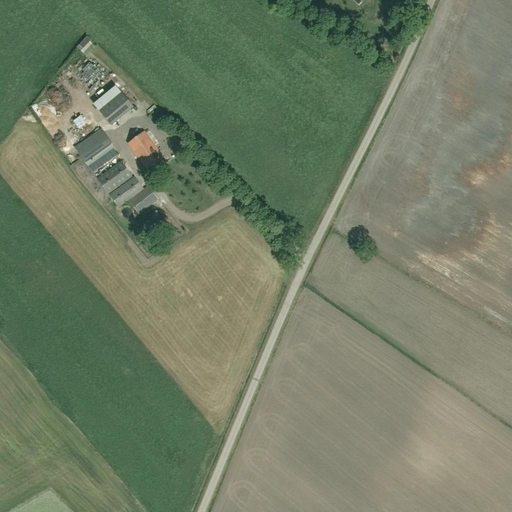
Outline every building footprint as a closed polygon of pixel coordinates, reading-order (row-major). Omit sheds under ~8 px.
[(100,111),(112,125),(134,107),(122,92),(100,111)] [(93,173),(119,155),(101,129),(75,148),(93,173)] [(149,174),(166,162),(144,132),(128,144),(149,174)] [(108,194),(132,177),(121,162),(97,179),(108,194)] [(118,208),(143,190),(134,177),(109,196),(118,208)] [(139,215),(158,200),(147,187),(143,190),(129,202),(139,215)]
